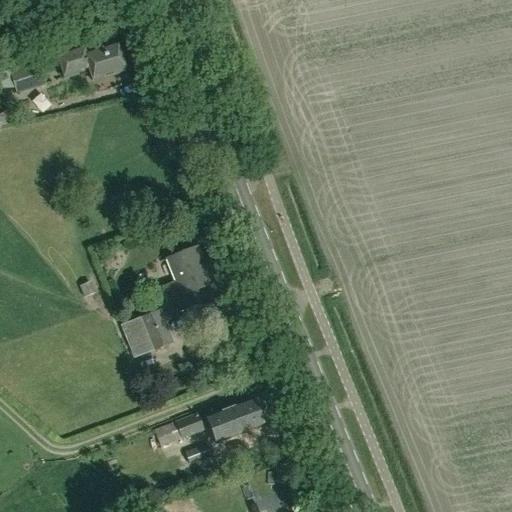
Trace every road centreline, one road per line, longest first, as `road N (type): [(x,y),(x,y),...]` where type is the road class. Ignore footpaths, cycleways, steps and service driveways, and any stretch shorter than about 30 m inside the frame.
road 1 (secondary): [(365,511),(164,0)]
road 2 (unknown): [(302,357),(72,452),(38,448),(0,415)]
